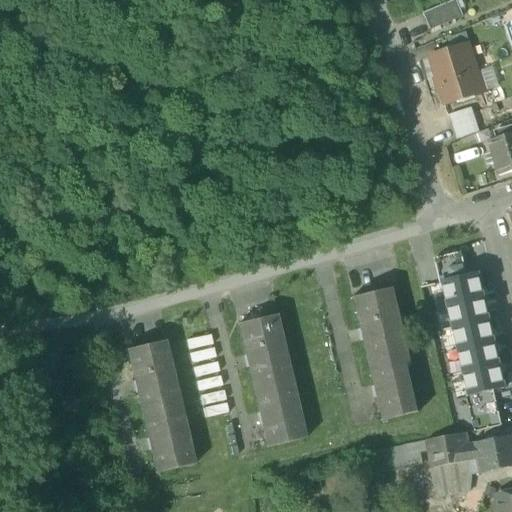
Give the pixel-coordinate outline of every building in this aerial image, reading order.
[(424,15),(431,32),(464,18),(457,1),(424,15)] [(431,58),(446,106),(483,94),(477,74),(468,46),(431,58)] [(493,68),(477,74),(483,94),(500,88),(493,68)] [(483,94),(446,106),(449,117),(471,109),(473,114),(488,109),(483,94)] [(449,117),(457,141),(479,134),(473,114),(471,109),(449,117)] [(511,136),(489,143),(499,177),(511,173),(511,136)] [(435,261),(438,273),(465,266),(462,254),(435,261)] [(440,285),(442,284),(468,278),(465,266),(438,273),(440,285)] [(468,278),(442,284),(448,307),(485,298),(480,274),(468,278)] [(350,298),(366,364),(402,356),(386,289),(350,298)] [(448,307),(453,329),(491,321),(485,298),(448,307)] [(236,325),(252,391),(288,383),(272,316),(236,325)] [(453,329),(458,352),(496,343),(491,321),(453,329)] [(211,338),(187,343),(190,353),(213,347),(211,338)] [(126,351),(142,417),(176,409),(160,343),(126,351)] [(458,352),(464,375),(501,366),(496,343),(458,352)] [(214,351),(191,357),(193,366),(217,361),(214,351)] [(416,414),(402,356),(366,364),(380,422),(416,414)] [(218,365),(194,370),(196,380),(220,374),(218,365)] [(469,397),(469,398),(494,392),(507,389),(501,366),(464,375),(469,397)] [(221,378),(197,384),(199,394),(223,388),(221,378)] [(302,441),(288,383),(252,391),(266,449),(302,441)] [(224,391),(200,397),(203,407),(226,401),(224,391)] [(467,397),(470,410),(497,404),(494,392),(469,398),(469,397),(467,397)] [(470,410),(472,421),(499,415),(497,404),(470,410)] [(227,405),(203,410),(206,420),(230,415),(227,405)] [(190,468),(176,409),(142,417),(156,476),(190,468)] [(472,421),(475,434),(503,427),(499,415),(472,421)] [(428,455),(431,470),(471,462),(468,446),(466,436),(456,438),(426,443),(428,455)] [(480,460),(483,474),(511,468),(511,437),(468,446),(471,462),(480,460)] [(422,456),(428,455),(426,443),(379,453),(381,464),(422,456)] [(424,465),(422,456),(381,464),(383,473),(424,465)] [(480,460),(471,462),(431,470),(437,499),(468,493),(470,477),(483,474),(480,460)] [(511,511),(511,492),(497,496),(500,511),(511,511)]
